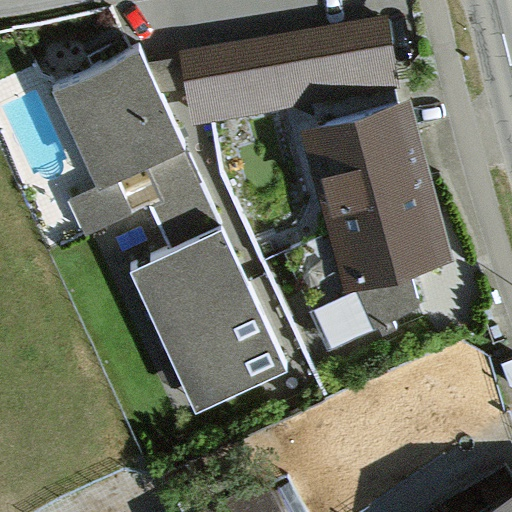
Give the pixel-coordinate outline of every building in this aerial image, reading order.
[(386,5),(180,43),(194,119),(400,81),(386,5)] [(139,35),(56,73),(104,177),(70,193),(86,228),(153,197),(174,241),(135,258),(199,397),(286,357),(239,253),(158,75),(139,35)] [(412,95),(303,123),(343,277),(452,249),(412,95)] [(184,511),(289,511),(266,468),(184,511)] [(511,511),(511,479),(456,511),(511,511)]
